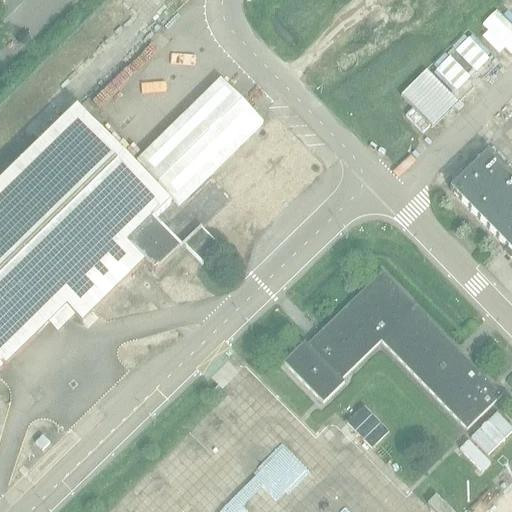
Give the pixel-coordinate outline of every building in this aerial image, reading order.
[(474,74),(488,61),(467,40),(454,53),(474,74)] [(469,79),(449,59),(436,71),(456,92),(469,79)] [(431,128),(456,103),(425,72),(400,96),(431,128)] [(177,206),(261,124),(219,80),(135,162),(177,206)] [(200,264),(217,247),(198,227),(177,248),(152,221),(169,204),(75,108),(0,182),(0,370),(65,307),(80,323),(142,263),(153,274),(182,246),(200,264)] [(511,179),(486,152),(448,189),(511,254),(511,179)] [(340,380),(379,342),(465,430),(500,396),(380,273),(306,345),(303,342),(282,363),(321,404),(343,383),(340,380)] [(41,452),(49,445),(41,437),(33,444),(41,452)]
